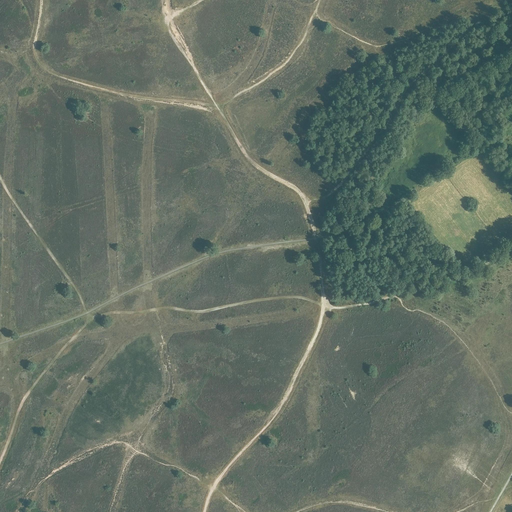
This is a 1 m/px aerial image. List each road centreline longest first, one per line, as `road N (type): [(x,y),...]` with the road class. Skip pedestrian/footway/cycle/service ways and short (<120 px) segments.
road 1 (unknown): [(90,319),(301,296),(353,306),(441,283),(511,250)]
road 2 (track): [(204,511),(218,479),(280,411),(325,320),(322,260),(304,200)]
road 3 (track): [(218,108),(135,96),(44,67),(34,51),(41,0)]
road 4 (unknown): [(0,463),(28,393),(90,319)]
road 5 (unknown): [(90,319),(0,175)]
road 6 (track): [(304,200),(247,156),(218,108)]
